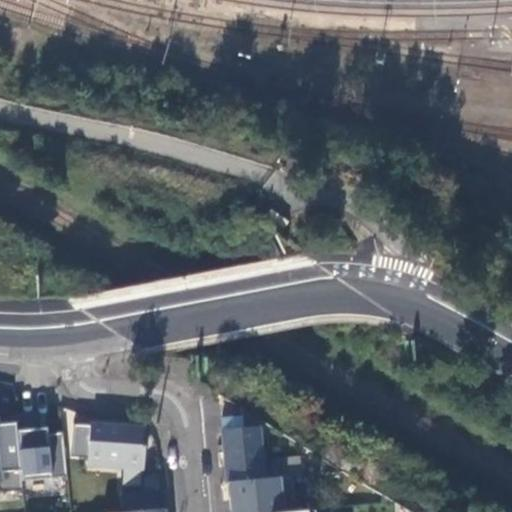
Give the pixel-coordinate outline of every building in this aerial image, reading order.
[(222,419),(227,480),(268,476),(268,470),(263,470),(259,428),(248,430),(247,425),(237,426),(236,418),(222,419)] [(142,468),(146,431),(92,424),(88,457),(122,460),(122,466),(142,468)] [(3,430),(7,472),(49,467),(46,427),(3,430)] [(292,477),(299,476),(298,455),(269,458),(271,479),(292,477)] [(295,511),(292,477),(271,479),(227,483),(229,511),(295,511)] [(128,511),(163,509),(161,490),(119,494),(120,496),(121,511),(128,511)] [(102,498),(103,511),(121,511),(120,496),(102,498)]
